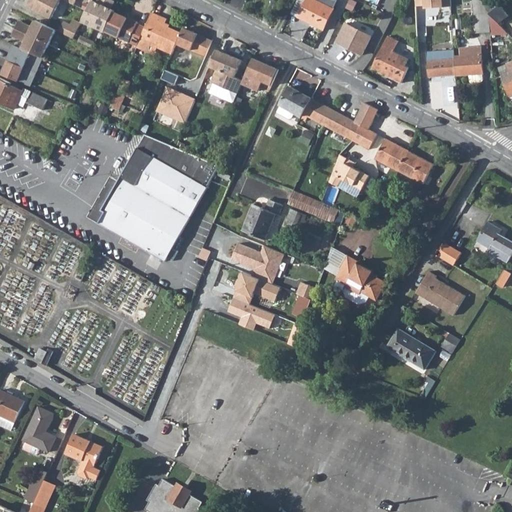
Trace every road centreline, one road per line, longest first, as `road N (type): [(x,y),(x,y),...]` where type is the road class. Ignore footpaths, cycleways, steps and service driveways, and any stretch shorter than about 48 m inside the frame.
road 1 (residential): [(487,151),(189,0)]
road 2 (residential): [(0,353),(178,451)]
